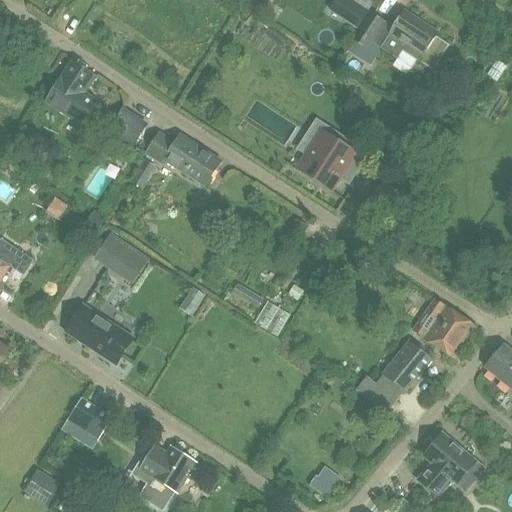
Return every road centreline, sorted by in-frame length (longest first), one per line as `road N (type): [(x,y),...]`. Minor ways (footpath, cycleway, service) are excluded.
road 1 (residential): [(502,328),(0,1)]
road 2 (residential): [(302,511),(0,311)]
road 3 (residential): [(349,511),(502,328)]
